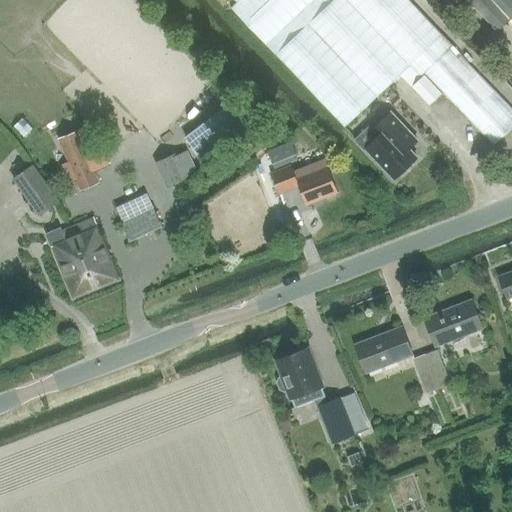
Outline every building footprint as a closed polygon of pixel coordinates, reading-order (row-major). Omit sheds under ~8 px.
[(236,0),(239,2),(232,8),(345,128),(410,66),(423,80),(414,88),(430,107),(443,95),(493,146),(511,127),(511,108),(486,81),(454,46),(409,0),(236,0)] [(511,0),(468,0),(498,31),(511,17),(511,0)] [(418,140),(392,112),(372,131),(377,136),(365,148),(394,179),(417,157),(409,148),(418,140)] [(76,181),(81,191),(100,183),(79,131),(60,139),(69,161),(60,164),(68,184),(76,181)] [(279,147),(268,152),(274,167),(285,162),(279,147)] [(169,188),(188,178),(177,155),(158,164),(167,185),(169,188)] [(298,185),(304,205),(336,194),(324,160),(293,171),(291,164),(271,171),(278,192),(280,191),(298,185)] [(53,202),(29,167),(12,179),(37,213),(53,202)] [(120,225),(128,243),(161,229),(146,194),(115,208),(122,224),(120,225)] [(93,218),(70,227),(96,291),(118,282),(93,218)] [(73,300),(96,291),(70,227),(60,231),(59,229),(46,234),(51,247),(73,300)] [(511,299),(511,273),(497,279),(506,302),(511,299)] [(425,319),(435,347),(482,329),(472,302),(425,319)] [(355,345),(365,373),(412,356),(402,328),(355,345)] [(307,349),(277,360),(283,376),(279,378),(277,382),(280,389),(284,391),(288,389),(295,408),(325,397),(307,349)] [(437,355),(426,359),(438,392),(449,388),(437,355)] [(438,392),(426,359),(415,363),(427,396),(438,392)] [(354,392),(317,407),(331,443),(368,428),(354,392)] [(279,420),(284,433),(293,430),(286,414),(279,420)] [(359,453),(348,458),(351,467),(362,462),(359,453)]
